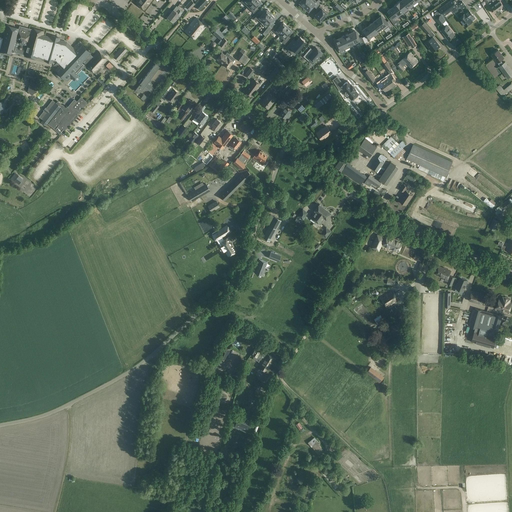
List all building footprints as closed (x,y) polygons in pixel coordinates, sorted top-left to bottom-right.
[(136,0),(138,1),(136,3),(145,10),(152,0),(136,0)] [(191,0),(185,6),(189,10),(195,4),(191,0)] [(206,0),(200,0),(195,6),(199,10),(208,1),(206,0)] [(259,0),(254,0),(247,7),(254,13),(258,9),(256,7),(261,2),(259,0)] [(314,0),(309,0),(304,7),(308,11),(313,5),(316,8),(322,2),(319,0),(317,0),(316,1),(314,0)] [(400,1),(397,3),(403,11),(405,13),(409,10),(409,9),(408,9),(408,8),(402,0),(400,1)] [(412,5),(408,0),(401,0),(402,0),(408,8),(408,9),(409,9),(413,5),(412,4),(412,5)] [(452,0),(450,0),(439,9),(443,13),(445,15),(451,11),(452,13),(458,9),(457,6),(456,5),(456,4),(457,3),(454,0),(453,1),(453,0),(452,0)] [(499,0),(491,0),(493,1),(499,10),(504,6),(500,0),(499,0)] [(493,5),(490,8),(494,13),(499,10),(493,1),(491,3),(493,5)] [(403,11),(397,3),(394,6),(393,7),(399,15),(403,11)] [(318,12),(314,16),(320,21),(328,12),(320,5),(316,10),(318,12)] [(173,10),(167,17),(173,21),(176,18),(177,18),(182,12),(182,11),(179,8),(176,6),(173,10)] [(391,8),(388,10),(388,11),(392,16),(389,18),(393,23),(398,20),(396,17),(399,15),(393,7),(391,8)] [(261,23),(270,14),(269,13),(270,12),(268,10),(267,10),(266,10),(260,17),(257,14),(253,19),(255,21),(257,19),(261,23)] [(459,18),(466,26),(472,21),(470,18),(473,15),(469,10),(459,18)] [(434,13),(437,18),(436,19),(440,24),(446,20),(441,15),(438,11),(434,13)] [(275,18),(270,14),(261,23),(266,27),(275,18)] [(393,26),(388,20),(386,22),(381,16),(377,20),(383,28),(384,30),(389,26),(390,28),(393,26)] [(197,27),(201,22),(196,18),(185,31),(193,37),(196,34),(195,32),(198,28),(197,27)] [(383,28),(377,20),(372,23),(378,31),(383,28)] [(196,34),(193,37),(195,39),(206,26),(201,22),(197,27),(198,28),(195,32),(196,34)] [(279,36),(287,26),(283,22),(279,27),(276,25),(272,30),(279,36)] [(420,26),(427,34),(428,34),(430,36),(434,33),(432,30),(424,22),(420,26)] [(378,31),(372,23),(368,27),(374,35),(378,31)] [(0,37),(0,58),(2,59),(4,52),(10,53),(11,48),(12,48),(12,50),(13,50),(12,52),(24,55),(24,56),(36,59),(37,58),(37,56),(49,60),(48,62),(51,62),(52,60),(56,61),(56,62),(58,63),(60,65),(59,66),(55,70),(58,72),(59,73),(57,75),(61,79),(63,77),(67,81),(71,77),(75,82),(79,78),(76,75),(83,67),(84,68),(86,66),(85,65),(85,64),(86,64),(95,73),(96,74),(99,71),(98,70),(107,60),(98,51),(93,57),(90,54),(91,53),(79,42),(73,48),(67,42),(60,40),(57,40),(58,38),(55,37),(53,37),(53,38),(50,38),(43,36),(44,31),(32,28),(31,29),(19,26),(19,28),(7,25),(5,34),(4,38),(0,37)] [(455,34),(447,25),(441,30),(448,39),(455,34)] [(262,33),(265,36),(272,28),(269,26),(262,33)] [(287,35),(292,30),(287,26),(279,36),(284,40),(282,42),(284,44),(290,38),(287,35)] [(374,35),(368,27),(363,30),(369,38),(374,35)] [(220,40),(225,35),(217,28),(213,33),(220,40)] [(364,43),(361,37),(358,38),(355,31),(352,32),(352,33),(350,33),(354,44),(355,44),(360,41),(361,44),(364,43)] [(354,44),(350,33),(348,34),(345,36),(350,47),(355,45),(355,44),(354,44)] [(412,48),(417,45),(409,33),(402,37),(408,47),(411,45),(412,48)] [(350,47),(345,36),(341,37),(339,38),(344,48),(344,50),(350,47)] [(293,49),(297,53),(306,42),(300,37),(295,42),(292,40),(286,48),(290,52),(293,49)] [(433,37),(425,42),(432,51),(435,48),(436,49),(440,46),(433,37)] [(219,45),(223,48),(228,41),(224,38),(219,45)] [(344,48),(339,38),(338,39),(334,40),(339,51),(344,48)] [(127,50),(122,46),(113,56),(118,61),(127,50)] [(309,49),(303,56),(308,61),(310,59),(314,62),(316,60),(317,60),(319,58),(318,57),(322,53),(315,47),(313,50),(312,51),(311,51),(309,49)] [(236,59),(240,61),(246,52),(241,49),(239,51),(241,52),(236,59)] [(492,55),(497,62),(500,66),(498,67),(508,79),(511,75),(511,70),(506,61),(503,64),(500,60),(504,57),(498,50),(492,55)] [(227,52),(225,55),(222,53),(217,59),(223,63),(228,57),(230,55),(227,52)] [(403,59),(398,63),(399,64),(400,63),(403,66),(406,63),(408,65),(411,68),(418,61),(410,53),(408,55),(403,59)] [(230,59),(228,57),(223,63),(223,64),(224,65),(227,67),(227,66),(228,67),(235,58),(232,56),(230,59)] [(392,68),(387,61),(383,64),(388,71),(392,68)] [(139,92),(140,91),(141,91),(148,90),(152,93),(155,89),(150,85),(152,84),(148,81),(160,66),(156,63),(136,89),(139,92)] [(397,66),(402,72),(405,68),(400,63),(399,64),(397,66)] [(362,69),(367,76),(371,83),(375,80),(371,73),(366,66),(362,69)] [(277,67),(267,78),(271,82),(281,71),(277,67)] [(255,71),(250,68),(245,75),(249,79),(255,71)] [(389,73),(383,77),(386,81),(391,88),(392,88),(393,88),(396,87),(396,86),(395,85),(396,85),(394,82),(396,80),(392,74),(391,74),(390,74),(389,73)] [(163,74),(156,82),(161,85),(168,78),(163,74)] [(99,78),(97,80),(104,86),(105,84),(104,83),(107,80),(101,75),(99,78)] [(172,82),(174,85),(181,78),(179,76),(172,82)] [(30,80),(27,91),(32,96),(32,95),(45,81),(41,77),(35,83),(36,84),(30,80)] [(306,78),(302,82),(306,86),(312,81),(308,77),(306,78)] [(337,77),(333,80),(339,90),(342,88),(344,91),(343,92),(346,96),(347,95),(351,100),(358,94),(354,89),(355,89),(354,88),(352,86),(352,85),(351,85),(347,81),(343,84),(342,83),(337,77)] [(260,84),(254,79),(244,92),(251,96),(260,84)] [(391,88),(386,81),(382,83),(381,81),(377,84),(382,90),(384,89),(386,92),(391,88)] [(290,86),(285,82),(279,89),(284,93),(290,86)] [(298,86),(294,83),(286,91),(290,95),(298,86)] [(511,92),(511,84),(511,83),(504,90),(500,85),(498,87),(496,84),(494,86),(502,96),(510,90),(511,92)] [(167,90),(161,98),(164,101),(165,99),(168,101),(170,99),(173,101),(179,93),(173,88),(170,92),(167,90)] [(268,93),(260,103),(268,109),(276,99),(268,93)] [(328,93),(314,105),(317,109),(331,97),(328,93)] [(55,102),(42,119),(43,120),(47,123),(54,128),(54,129),(61,135),(71,123),(78,115),(80,112),(79,112),(79,111),(86,102),(81,97),(78,100),(77,101),(74,99),(67,108),(62,105),(58,101),(56,103),(55,102)] [(182,120),(187,114),(191,109),(190,108),(193,105),(191,103),(191,102),(189,100),(188,101),(188,100),(183,107),(185,109),(184,111),(179,117),(182,120)] [(290,115),(289,114),(291,111),(285,107),(280,114),(285,118),(286,117),(288,118),(290,115)] [(198,113),(194,117),(196,119),(199,122),(197,125),(201,128),(206,121),(205,120),(208,116),(202,111),(200,115),(198,113)] [(305,112),(298,117),(301,121),(308,115),(305,112)] [(20,114),(15,120),(19,124),(24,118),(23,118),(25,116),(23,113),(21,115),(20,114)] [(212,125),(214,127),(212,129),(215,132),(222,123),(217,119),(212,125)] [(348,120),(339,127),(342,133),(352,125),(348,120)] [(187,129),(183,125),(176,134),(180,137),(187,129)] [(322,140),(331,133),(326,126),(316,133),(322,140)] [(217,145),(222,149),(234,135),(227,130),(222,138),(219,136),(214,142),(217,145)] [(191,138),(190,140),(194,143),(195,141),(199,136),(194,133),(191,138)] [(199,145),(205,138),(201,134),(195,142),(199,145)] [(382,145),(397,160),(406,151),(403,148),(406,145),(402,141),(399,144),(391,136),(382,145)] [(236,137),(231,144),(229,147),(232,149),(234,147),(236,149),(242,142),(236,137)] [(453,162),(413,144),(406,159),(446,177),(453,162)] [(167,145),(155,149),(158,159),(171,156),(167,145)] [(375,155),(373,154),(376,150),(368,145),(362,153),(372,160),(375,155)] [(221,159),(224,154),(213,146),(210,150),(221,159)] [(237,158),(233,163),(241,170),(245,165),(243,163),(246,159),(247,160),(250,155),(244,150),(240,154),(238,158),(237,158)] [(256,152),(252,158),(256,161),(262,166),(266,160),(265,159),(267,156),(260,151),(258,154),(256,152)] [(378,158),(371,168),(378,173),(385,162),(378,158)] [(387,180),(390,181),(397,169),(393,167),(387,180)] [(227,182),(234,174),(228,169),(221,177),(227,182)] [(242,174),(220,196),(224,199),(225,200),(248,177),(251,174),(248,171),(244,175),(242,174)] [(493,191),(496,187),(473,171),(470,176),(493,191)] [(23,179),(15,173),(11,179),(18,185),(23,179)] [(215,175),(212,179),(217,184),(220,180),(215,175)] [(365,182),(365,183),(369,186),(372,182),(378,187),(381,183),(370,175),(365,182)] [(210,191),(206,184),(187,194),(192,202),(210,191)] [(413,195),(406,191),(399,201),(406,205),(413,195)] [(277,202),(282,197),(278,193),(274,198),(277,202)] [(211,212),(220,207),(216,200),(207,206),(211,212)] [(508,200),(501,204),(504,209),(511,204),(508,200)] [(320,214),(325,208),(320,204),(315,211),(316,211),(311,217),(316,221),(320,215),(320,214)] [(320,215),(316,221),(321,224),(325,218),(326,219),(331,213),(325,208),(320,214),(320,215)] [(303,209),(298,216),(303,220),(308,213),(303,209)] [(263,238),(270,241),(282,221),(274,217),(263,238)] [(499,220),(493,218),(489,228),(495,231),(499,220)] [(212,233),(212,234),(212,235),(215,240),(216,241),(216,240),(216,239),(219,237),(222,242),(219,243),(224,251),(223,251),(225,250),(228,255),(230,254),(232,253),(236,251),(232,244),(231,245),(229,241),(231,240),(229,237),(226,238),(224,239),(222,237),(231,232),(230,231),(231,230),(228,225),(227,226),(227,225),(218,230),(217,229),(212,232),(212,233)] [(321,234),(326,238),(331,231),(326,227),(321,234)] [(384,243),(383,245),(398,251),(402,242),(387,236),(386,240),(383,239),(384,238),(377,235),(372,247),(378,250),(382,242),(384,243)] [(499,242),(498,245),(501,247),(501,248),(504,250),(506,246),(503,245),(503,243),(499,242)] [(278,262),(281,255),(271,252),(268,258),(278,262)] [(264,269),(267,262),(259,258),(259,259),(258,259),(254,271),(255,271),(257,271),(257,272),(260,273),(262,273),(263,269),(264,269)] [(425,264),(421,262),(416,271),(421,273),(425,264)] [(439,266),(436,274),(445,278),(445,280),(448,281),(447,284),(452,285),(455,278),(451,276),(450,277),(448,277),(451,271),(439,266)] [(468,280),(460,277),(456,288),(463,291),(468,280)] [(387,307),(399,300),(393,290),(381,298),(387,307)] [(470,300),(482,304),(484,296),(472,293),(470,300)] [(510,299),(509,299),(508,297),(505,297),(504,297),(503,297),(502,300),(500,300),(497,308),(509,312),(511,303),(509,303),(510,299)] [(482,310),(475,308),(470,326),(475,327),(471,341),(493,347),(497,333),(502,316),(495,314),(482,310)] [(384,321),(380,315),(374,319),(378,324),(384,321)] [(402,323),(391,326),(393,334),(404,330),(402,323)] [(381,333),(374,337),(372,338),(376,344),(377,343),(382,350),(388,347),(384,339),(385,339),(381,333)] [(226,361),(230,349),(222,346),(217,358),(226,361)] [(255,348),(251,354),(257,357),(262,360),(270,365),(275,359),(267,354),(265,355),(260,352),(261,351),(255,348)] [(266,372),(270,365),(257,357),(256,360),(261,363),(258,367),(264,371),(262,375),(265,377),(263,379),(267,382),(270,376),(266,374),(266,375),(264,374),(266,372)] [(243,361),(238,359),(232,375),(237,377),(243,361)] [(367,372),(380,382),(384,377),(371,367),(367,372)] [(257,385),(255,391),(265,395),(267,389),(257,385)] [(239,417),(235,426),(246,430),(250,422),(239,417)] [(314,437),(308,442),(311,446),(312,446),(318,455),(324,451),(317,441),(318,441),(314,437)]
